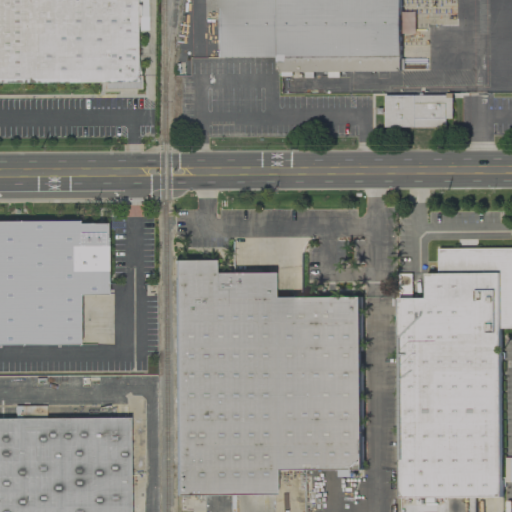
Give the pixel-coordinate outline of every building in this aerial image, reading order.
[(0,0),(134,0),(134,89),(0,89),(0,0)] [(215,0),(216,58),(277,57),(278,72),(366,71),(366,72),(393,71),(393,67),(401,66),(400,0),(215,0)] [(385,96),(385,128),(446,127),(446,119),(453,119),(453,95),(385,96)] [(0,345),(79,346),(79,296),(106,296),(106,222),(0,222),(0,345)] [(401,498),(503,497),(501,329),(511,328),(511,248),(438,249),(438,273),(426,273),(426,298),(399,298),(401,498)] [(178,263),(213,263),(213,277),(271,276),(271,300),(362,300),(362,469),(274,470),(274,496),(178,496),(178,263)] [(0,418),(0,511),(129,511),(129,418),(0,418)]
